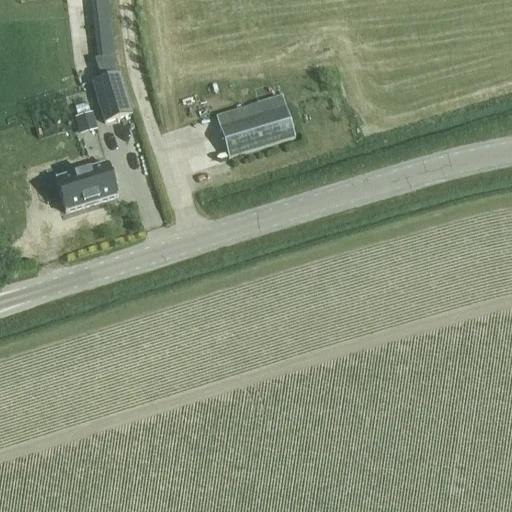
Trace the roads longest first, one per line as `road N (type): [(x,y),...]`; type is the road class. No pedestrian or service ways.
road 1 (tertiary): [(0,303),(425,171),(511,152)]
road 2 (track): [(160,156),(134,76),(125,0)]
